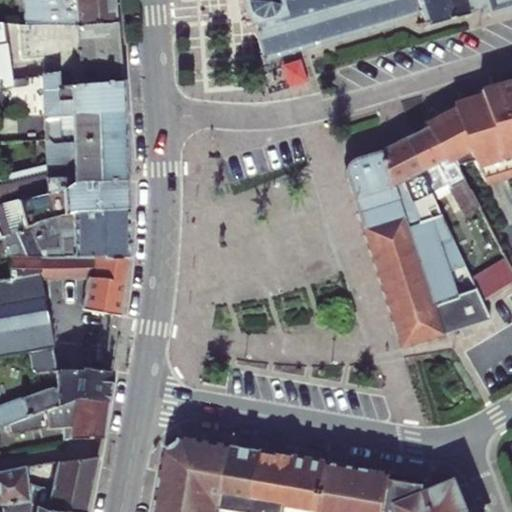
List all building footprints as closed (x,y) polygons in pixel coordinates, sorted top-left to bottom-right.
[(39,0),(41,23),(115,22),(113,0),(39,0)] [(511,0),(236,0),(243,20),(241,26),(243,30),(248,30),(249,37),(253,36),(262,63),(417,17),(419,24),(416,25),(417,29),(420,28),(421,32),(425,31),(424,27),(459,16),(460,19),(465,18),(465,15),(487,8),(489,16),(511,9),(511,0)] [(115,22),(41,23),(30,23),(29,49),(19,50),(19,56),(41,54),(42,70),(80,67),(81,76),(82,83),(120,80),(115,22)] [(2,23),(0,23),(0,88),(11,86),(6,51),(2,23)] [(30,23),(16,23),(19,50),(29,49),(30,23)] [(304,55),(263,69),(271,93),(312,79),(304,55)] [(41,74),(42,114),(121,111),(120,80),(82,83),(81,76),(72,76),(71,70),(41,74)] [(511,81),(481,91),(482,95),(431,111),(425,124),(426,129),(444,163),(454,159),(457,166),(474,160),(485,178),(506,172),(507,175),(511,174),(511,81)] [(0,204),(73,183),(125,182),(121,111),(42,114),(42,117),(43,136),(38,140),(39,152),(45,156),(45,175),(0,184),(0,204)] [(426,129),(404,141),(431,192),(432,192),(448,184),(465,216),(479,209),(457,166),(454,159),(444,163),(426,129)] [(402,352),(491,319),(483,302),(476,288),(457,296),(449,273),(466,267),(453,237),(432,192),(431,192),(404,141),(383,151),(352,162),(348,166),(345,175),(402,352)] [(506,172),(485,178),(487,182),(507,175),(506,172)] [(0,237),(6,249),(32,240),(39,240),(62,232),(62,230),(75,229),(75,222),(126,220),(125,182),(73,183),(0,204),(0,237)] [(6,249),(9,255),(48,259),(102,256),(104,259),(127,257),(126,220),(75,222),(75,229),(62,230),(62,232),(62,248),(39,249),(39,240),(32,240),(6,249)] [(62,232),(39,240),(39,249),(62,248),(62,232)] [(48,259),(9,255),(8,278),(0,279),(0,356),(26,352),(30,371),(32,371),(41,371),(41,348),(54,346),(41,279),(87,279),(82,310),(119,317),(127,257),(104,259),(102,256),(48,259)] [(511,273),(505,259),(472,279),(476,288),(483,302),(511,283),(511,273)] [(106,363),(113,322),(96,320),(90,360),(106,363)] [(41,371),(53,371),(80,371),(75,343),(54,346),(41,348),(41,371)] [(80,371),(53,371),(55,385),(38,391),(0,404),(0,426),(13,422),(74,402),(106,401),(111,371),(80,371)] [(55,385),(53,371),(41,371),(32,371),(38,391),(55,385)] [(74,402),(13,422),(18,435),(69,427),(68,440),(101,440),(106,401),(74,402)] [(433,483),(189,440),(174,450),(171,452),(164,488),(158,511),(225,511),(470,511),(461,487),(430,500),(433,483)] [(173,447),(174,450),(186,441),(184,440),(173,447)] [(51,490),(27,482),(29,500),(47,508),(69,511),(86,511),(98,456),(58,462),(51,490)] [(0,504),(29,500),(27,482),(27,473),(26,467),(0,471),(0,504)] [(29,500),(0,504),(0,511),(69,511),(47,508),(29,500)]
